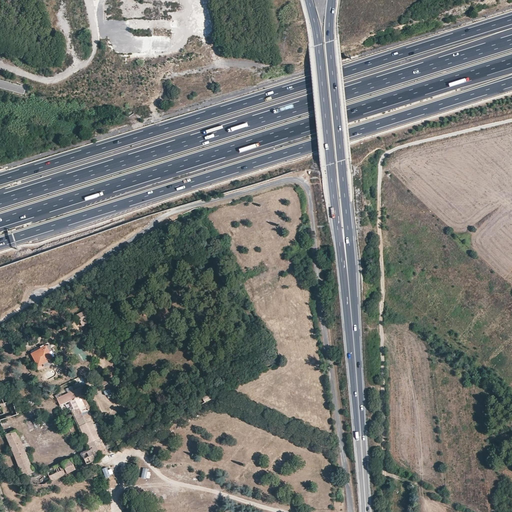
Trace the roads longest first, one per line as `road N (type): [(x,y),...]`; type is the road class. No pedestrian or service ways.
road 1 (motorway): [(511,41),(0,201)]
road 2 (motorway): [(0,220),(511,60)]
road 3 (residential): [(124,246),(173,210),(307,180),(352,511)]
road 4 (motorway): [(0,242),(490,89)]
road 5 (track): [(383,511),(380,159),(412,143),(511,119)]
road 6 (motorway): [(511,19),(184,122)]
road 7 (primary): [(308,0),(348,280)]
road 8 (primary): [(348,280),(331,0)]
road 9 (trunk): [(374,0),(372,17),(348,50),(184,122)]
road 10 (primary): [(348,280),(365,511)]
road 11 (trunk): [(382,0),(471,143),(511,188)]
road 12 (trunk): [(511,168),(482,134),(402,0)]
road 13 (motorway): [(184,122),(0,180)]
road 14 (track): [(274,511),(176,484),(140,458)]
road 15 (trunk): [(372,236),(472,216),(511,217)]
